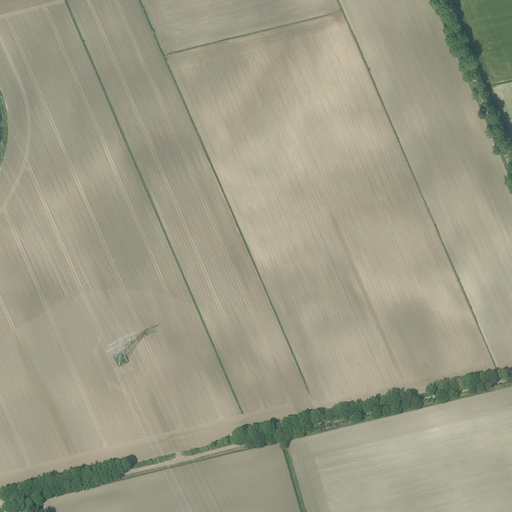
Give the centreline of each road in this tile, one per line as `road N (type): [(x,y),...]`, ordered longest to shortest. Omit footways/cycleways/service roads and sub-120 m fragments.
road 1 (track): [(0,502),(511,376)]
road 2 (track): [(440,0),(511,163)]
